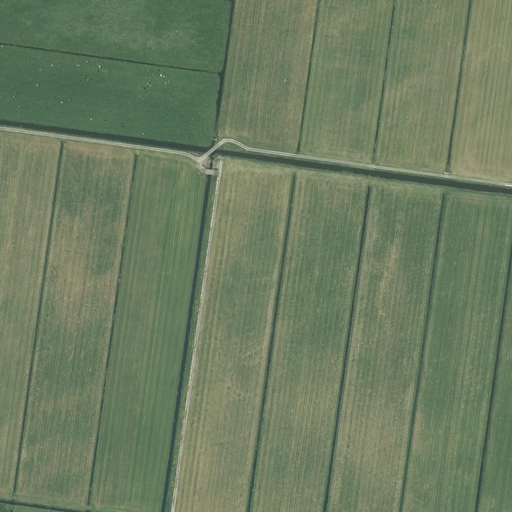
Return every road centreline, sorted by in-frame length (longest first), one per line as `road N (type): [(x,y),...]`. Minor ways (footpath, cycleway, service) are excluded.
road 1 (track): [(172,511),(222,159)]
road 2 (track): [(511,185),(254,150),(232,140),(206,155)]
road 3 (track): [(0,128),(206,155)]
